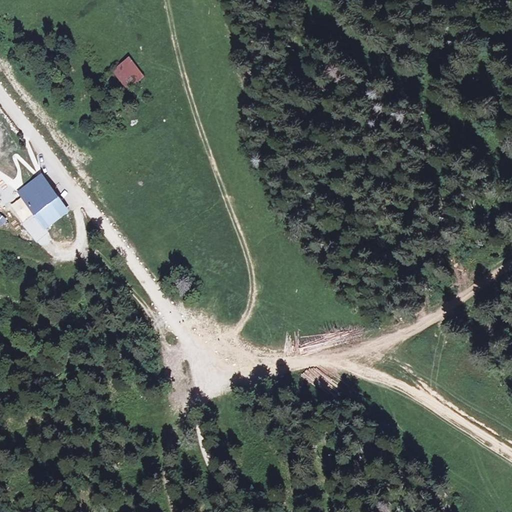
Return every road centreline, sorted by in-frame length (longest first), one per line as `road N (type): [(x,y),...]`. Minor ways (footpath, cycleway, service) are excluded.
road 1 (track): [(219,363),(257,281),(203,141),(168,0)]
road 2 (track): [(84,207),(190,346),(219,363)]
road 3 (track): [(511,263),(433,321),(331,358)]
road 4 (track): [(331,358),(395,377),(511,453)]
road 5 (track): [(84,207),(76,213),(75,252),(59,255),(12,206),(16,179)]
road 6 (track): [(219,363),(238,511)]
